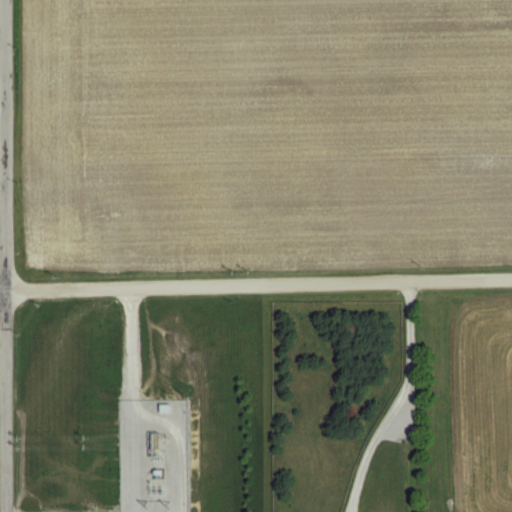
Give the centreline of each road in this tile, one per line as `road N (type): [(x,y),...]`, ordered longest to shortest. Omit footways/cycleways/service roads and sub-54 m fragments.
road 1 (tertiary): [(0,287),(511,274)]
road 2 (residential): [(3,511),(6,0)]
